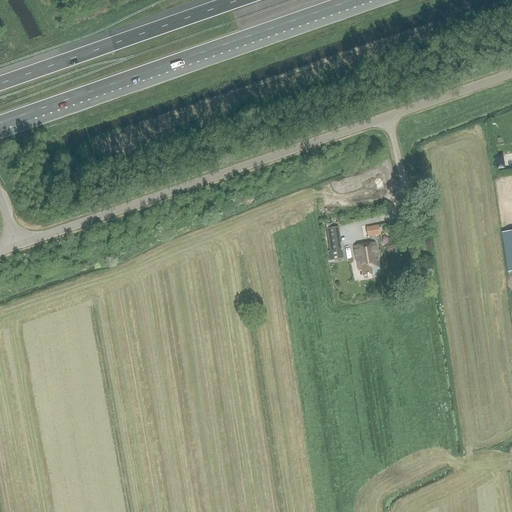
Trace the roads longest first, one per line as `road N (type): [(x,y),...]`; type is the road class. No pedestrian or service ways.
road 1 (unclassified): [(511,75),(16,246)]
road 2 (motorway): [(0,122),(352,0)]
road 3 (motorway): [(239,0),(0,83)]
